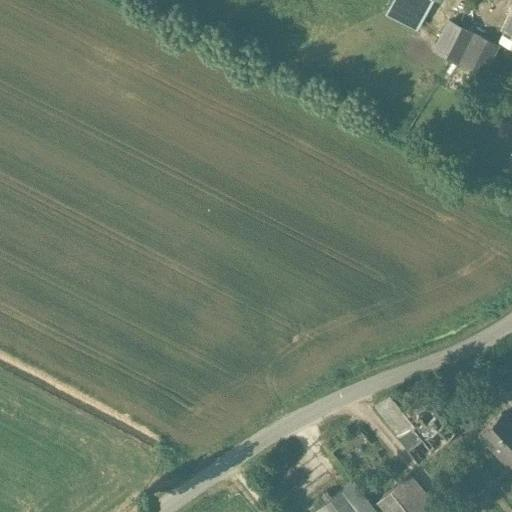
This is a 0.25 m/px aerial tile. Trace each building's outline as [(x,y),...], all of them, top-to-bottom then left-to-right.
[(390,0),(384,14),(416,30),(431,0),(390,0)] [(431,50),(483,76),(499,45),(447,18),(431,50)] [(406,450),(417,464),(453,435),(422,396),(407,409),(393,391),(374,406),(407,448),(406,450)] [(477,436),(509,469),(511,466),(511,425),(500,414),(477,436)] [(352,480),(310,511),(440,511),(435,504),(409,475),(372,506),(361,491),(360,491),(352,480)]
